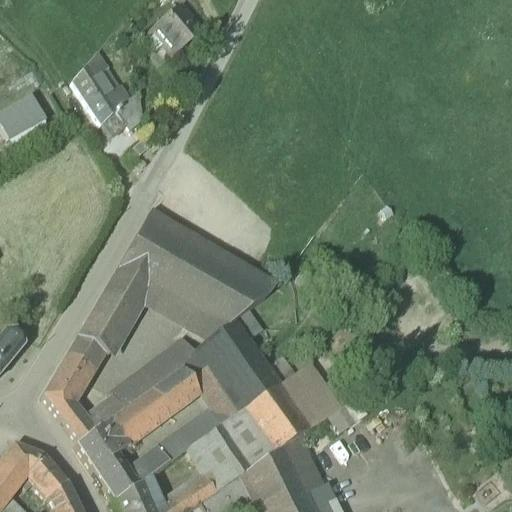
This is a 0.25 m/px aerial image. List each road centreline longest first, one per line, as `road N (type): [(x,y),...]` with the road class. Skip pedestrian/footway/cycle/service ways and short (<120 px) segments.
road 1 (residential): [(14,416),(256,0)]
road 2 (track): [(138,206),(43,64),(0,22)]
road 3 (residential): [(14,416),(45,438),(96,511)]
